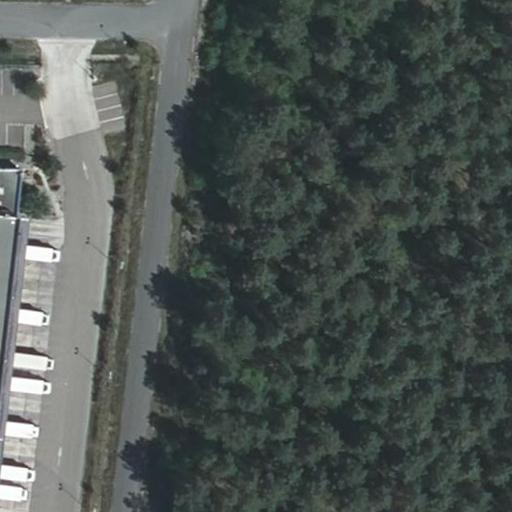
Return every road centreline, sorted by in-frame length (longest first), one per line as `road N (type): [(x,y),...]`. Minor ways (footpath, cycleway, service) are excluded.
road 1 (unclassified): [(136,511),(170,220),(181,21)]
road 2 (residential): [(0,17),(181,21)]
